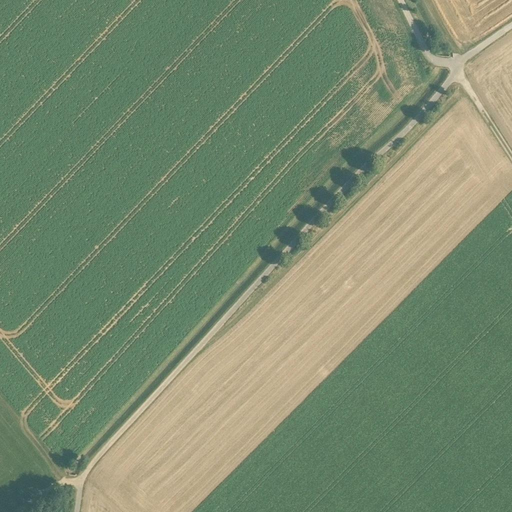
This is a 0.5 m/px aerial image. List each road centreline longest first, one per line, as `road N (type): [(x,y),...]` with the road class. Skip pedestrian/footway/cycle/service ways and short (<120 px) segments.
road 1 (track): [(398,0),(424,54),(457,69),(455,76),(78,486)]
road 2 (track): [(210,335),(232,324),(329,228),(462,84)]
